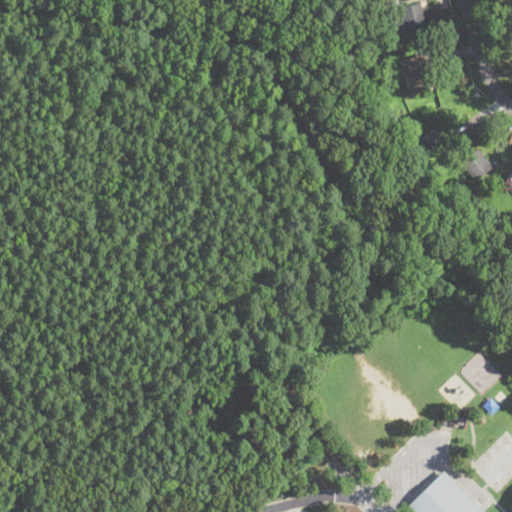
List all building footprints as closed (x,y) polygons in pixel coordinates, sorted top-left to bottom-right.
[(425,25),(405,29),(400,8),(421,4),(425,25)] [(387,19),(385,13),(392,11),(393,17),(387,19)] [(426,53),(429,64),(433,63),(435,71),(431,72),(436,86),(409,94),(399,61),(426,53)] [(441,104),(454,99),(448,85),(435,90),(441,104)] [(427,154),(418,140),(437,127),(447,141),(427,154)] [(476,180),(462,163),(478,149),(492,167),(476,180)] [(485,419),(478,423),(475,415),(482,412),(485,419)] [(478,511),(414,511),(410,507),(443,476),(478,511)]
